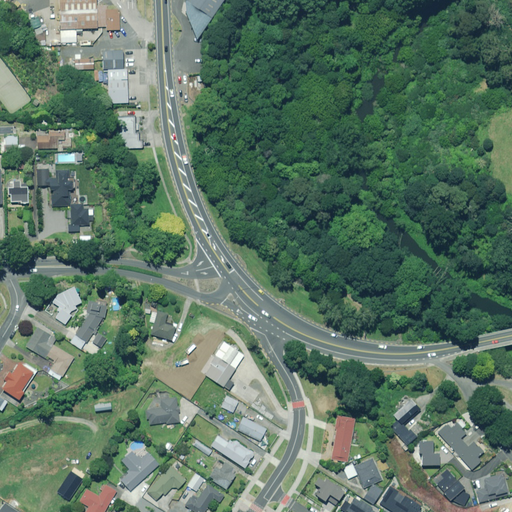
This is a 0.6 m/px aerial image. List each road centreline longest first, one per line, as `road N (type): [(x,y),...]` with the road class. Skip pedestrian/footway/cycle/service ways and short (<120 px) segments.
road 1 (secondary): [(221,260),(191,208),(177,162),(162,0)]
road 2 (secondary): [(46,266),(110,260),(189,273),(221,260)]
road 3 (residential): [(267,327),(299,414),(294,447),(269,488)]
road 4 (secondary): [(216,297),(149,277),(46,266)]
road 5 (secondary): [(430,351),(351,349),(293,327)]
road 6 (residential): [(430,351),(459,376),(511,459)]
